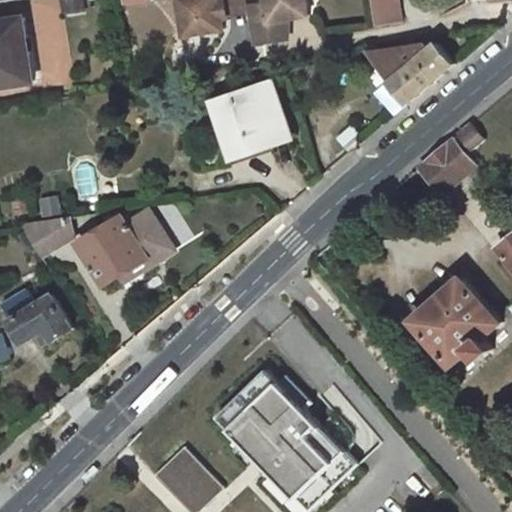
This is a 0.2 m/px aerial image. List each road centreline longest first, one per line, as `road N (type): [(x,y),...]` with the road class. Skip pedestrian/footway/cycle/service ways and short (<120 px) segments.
road 1 (secondary): [(277,256),(16,511)]
road 2 (residential): [(277,256),(488,511)]
road 3 (secondary): [(511,58),(277,256)]
